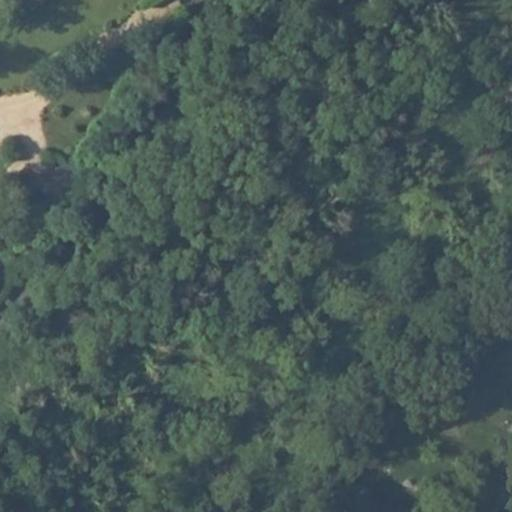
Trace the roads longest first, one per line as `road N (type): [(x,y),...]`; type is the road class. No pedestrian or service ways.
road 1 (unclassified): [(0,316),(84,210),(210,0)]
road 2 (unknown): [(133,127),(0,128)]
